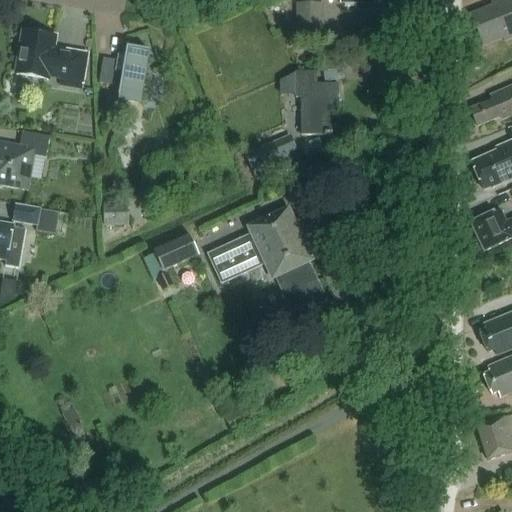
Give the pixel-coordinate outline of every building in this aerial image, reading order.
[(263,0),(268,10),(289,0),(263,0)] [(374,0),(339,0),(340,5),(344,5),(344,8),(356,9),(356,5),(374,5),(374,0)] [(511,39),(511,0),(504,0),(492,5),(494,9),(471,18),(483,47),(503,39),(505,43),(511,39)] [(323,36),(322,4),(294,5),(295,37),(323,36)] [(49,83),(50,80),(79,85),(84,56),(55,51),(57,38),(26,33),(18,77),(49,83)] [(129,50),(126,70),(120,102),(141,105),(150,55),(151,55),(151,54),(129,50)] [(116,88),(120,70),(121,64),(105,61),(101,85),(116,88)] [(338,86),(317,86),(317,74),(296,75),(296,100),(301,100),(301,137),(332,137),(332,110),(338,110),(338,86)] [(471,111),(477,128),(498,119),(500,123),(511,117),(511,88),(489,98),(491,103),(471,111)] [(256,181),(301,160),(289,134),(244,156),(256,181)] [(0,188),(2,189),(2,186),(28,191),(34,158),(48,161),(51,140),(24,135),(21,150),(0,146),(0,188)] [(468,163),(479,193),(487,190),(487,191),(511,181),(511,141),(494,148),(496,153),(468,163)] [(102,227),(128,226),(127,203),(101,204),(102,227)] [(60,215),(16,207),(13,224),(38,228),(37,234),(56,237),(60,215)] [(511,240),(511,221),(506,224),(500,211),(471,225),(484,254),(511,240)] [(328,303),(309,263),(310,263),(287,213),(251,229),(254,235),(207,257),(221,287),(268,266),(293,319),(328,303)] [(0,261),(9,263),(8,268),(18,270),(25,232),(15,230),(15,228),(0,225),(0,261)] [(197,256),(187,237),(153,253),(163,273),(197,256)] [(152,280),(162,275),(151,254),(142,259),(152,280)] [(166,275),(156,280),(162,292),(172,287),(166,275)] [(497,358),(511,351),(511,315),(484,327),(486,332),(480,335),(488,355),(495,352),(497,358)] [(511,359),(488,370),(491,375),(485,378),(492,396),(498,393),(500,399),(511,393),(511,359)] [(272,408),(263,392),(222,417),(232,433),(272,408)] [(81,424),(74,410),(62,416),(70,430),(81,424)] [(511,454),(511,417),(477,429),(488,463),(511,454)]
